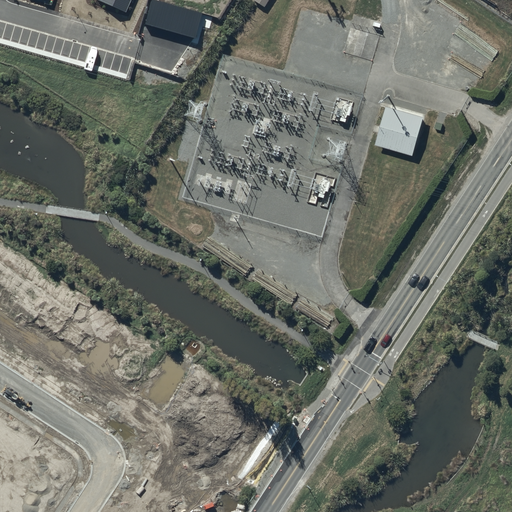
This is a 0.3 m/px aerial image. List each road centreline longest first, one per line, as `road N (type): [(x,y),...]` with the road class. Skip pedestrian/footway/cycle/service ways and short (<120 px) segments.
road 1 (secondary): [(268,511),(511,138)]
road 2 (residential): [(0,376),(97,440),(108,478),(86,511)]
